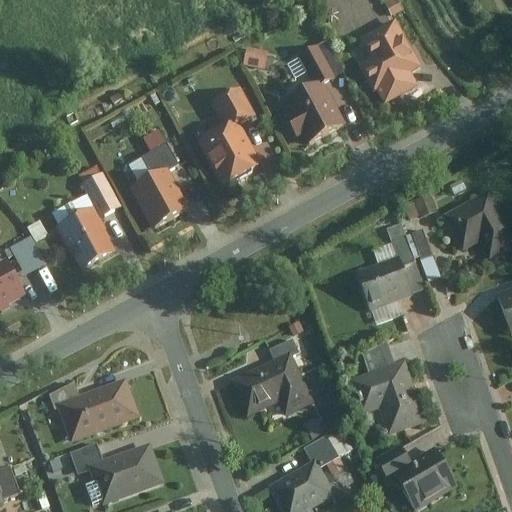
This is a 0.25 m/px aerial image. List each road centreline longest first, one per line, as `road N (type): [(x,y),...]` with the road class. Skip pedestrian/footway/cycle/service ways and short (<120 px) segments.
road 1 (residential): [(511,102),(160,302)]
road 2 (residential): [(160,302),(238,511)]
road 3 (residential): [(160,302),(0,387)]
road 4 (unknown): [(414,0),(446,43),(511,88)]
road 5 (residential): [(511,478),(466,361)]
